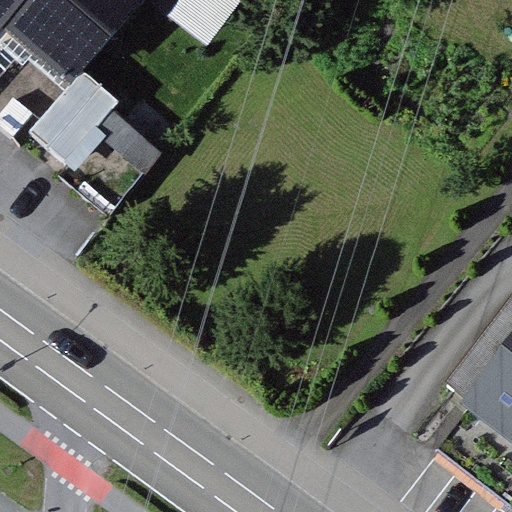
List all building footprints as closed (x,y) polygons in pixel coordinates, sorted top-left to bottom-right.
[(151,0),(0,0),(0,63),(8,55),(66,103),(81,84),(152,1),(151,0)] [(159,0),(169,8),(176,0),(159,0)] [(253,0),(189,0),(174,20),(215,51),(253,0)] [(34,140),(115,208),(162,152),(81,84),(66,103),(34,140)] [(511,347),(437,443),(511,501),(511,347)]
